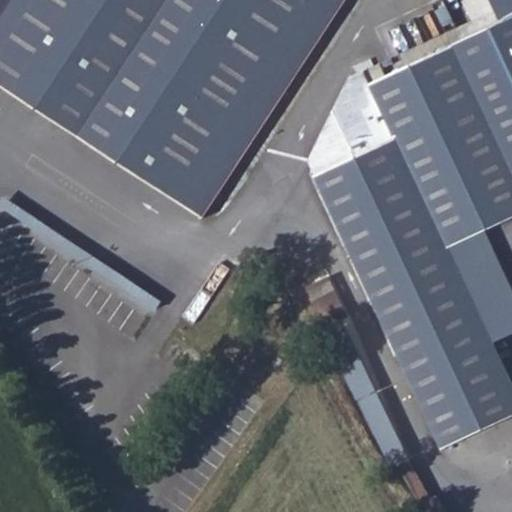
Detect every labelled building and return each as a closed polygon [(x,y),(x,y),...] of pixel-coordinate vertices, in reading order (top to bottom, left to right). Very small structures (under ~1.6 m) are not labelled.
[(0,0),(0,85),(203,219),(346,0),(0,0)] [(511,41),(466,64),(504,136),(511,151),(511,41)] [(511,151),(504,136),(466,64),(387,101),(381,88),(367,95),(331,179),(469,463),(511,442),(511,353),(467,262),(511,240),(511,151)] [(329,274),(308,285),(329,324),(350,313),(329,274)] [(383,390),(365,396),(387,463),(406,457),(383,390)]
